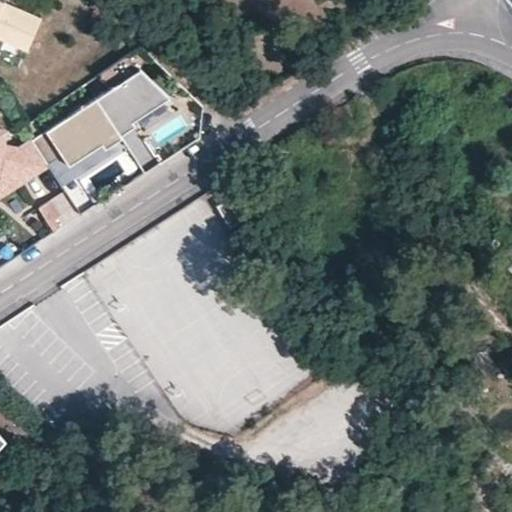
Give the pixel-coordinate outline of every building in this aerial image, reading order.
[(2,0),(0,0),(0,37),(27,49),(41,16),(2,0)] [(169,96),(140,68),(137,69),(127,54),(98,74),(108,89),(96,97),(114,124),(129,115),(132,120),(169,96)] [(126,144),(120,134),(114,124),(96,97),(41,132),(33,120),(23,127),(30,138),(47,164),(62,155),(69,165),(102,143),(105,147),(119,149),(126,144)] [(135,124),(132,120),(129,115),(114,124),(120,134),(135,124)] [(2,144),(5,130),(0,128),(0,170),(2,171),(0,172),(0,176),(8,189),(47,164),(30,138),(15,148),(2,144)] [(62,186),(119,149),(105,147),(102,143),(69,165),(62,155),(47,164),(62,186)] [(0,195),(8,189),(0,176),(0,195)] [(243,218),(230,196),(216,204),(229,226),(243,218)] [(60,215),(50,200),(38,207),(54,231),(60,227),(54,219),(60,215)]
